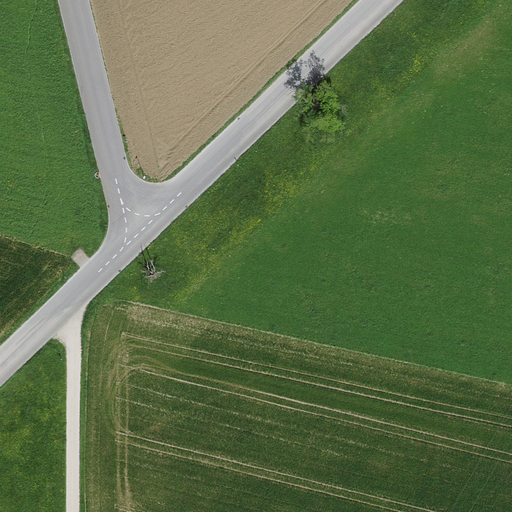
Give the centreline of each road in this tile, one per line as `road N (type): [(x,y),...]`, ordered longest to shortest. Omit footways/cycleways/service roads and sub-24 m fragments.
road 1 (unclassified): [(0,367),(379,0)]
road 2 (track): [(65,301),(70,511)]
